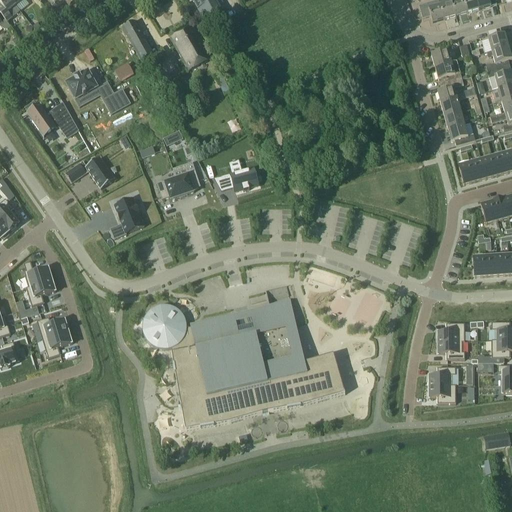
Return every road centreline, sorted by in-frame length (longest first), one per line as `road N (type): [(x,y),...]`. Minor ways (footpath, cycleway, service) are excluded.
road 1 (residential): [(430,293),(344,256),(298,247),(238,251),(140,285),(112,286),(55,219)]
road 2 (residential): [(0,394),(90,365),(61,277)]
road 3 (residential): [(0,87),(109,0)]
road 4 (residential): [(430,293),(408,414)]
